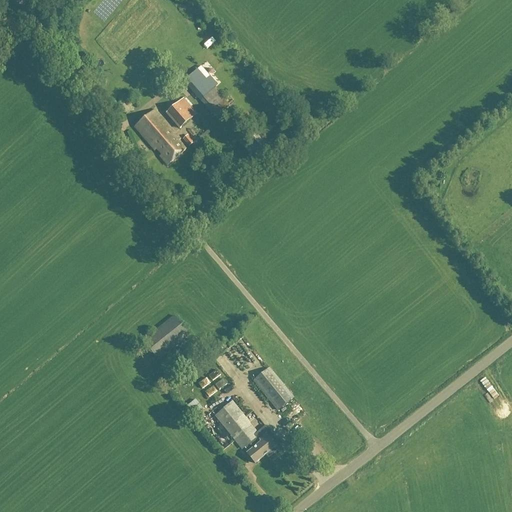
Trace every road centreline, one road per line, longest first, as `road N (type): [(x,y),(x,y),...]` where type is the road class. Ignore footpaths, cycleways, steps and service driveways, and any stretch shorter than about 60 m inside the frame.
road 1 (unknown): [(33,14),(125,123),(151,179),(375,453)]
road 2 (unclassified): [(300,511),(511,346)]
